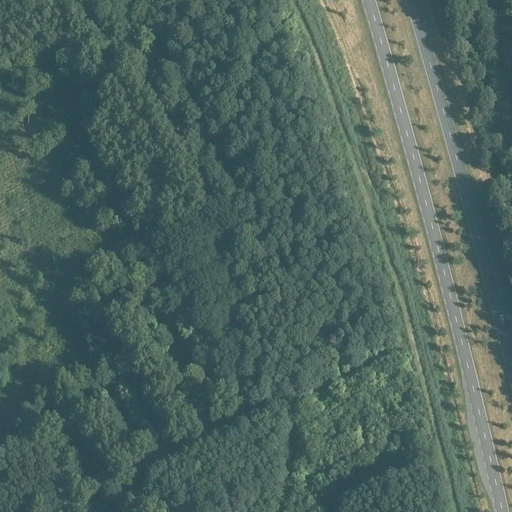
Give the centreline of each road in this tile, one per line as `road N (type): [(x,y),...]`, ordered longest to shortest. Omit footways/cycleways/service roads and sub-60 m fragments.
road 1 (primary): [(365,0),(498,511)]
road 2 (primary): [(511,361),(410,0)]
